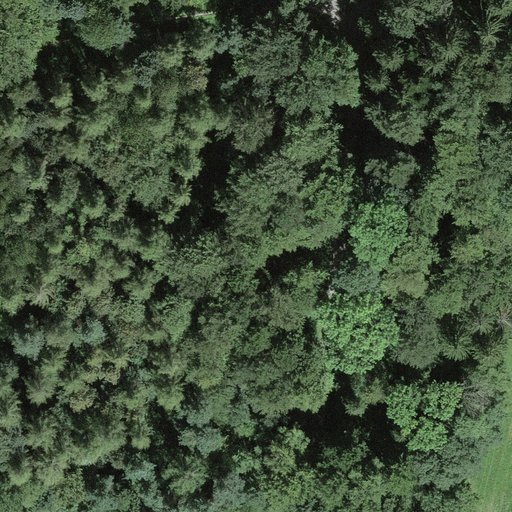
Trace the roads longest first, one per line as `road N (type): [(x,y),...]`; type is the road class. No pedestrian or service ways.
road 1 (track): [(351,0),(339,264),(301,511)]
road 2 (track): [(262,0),(0,49)]
